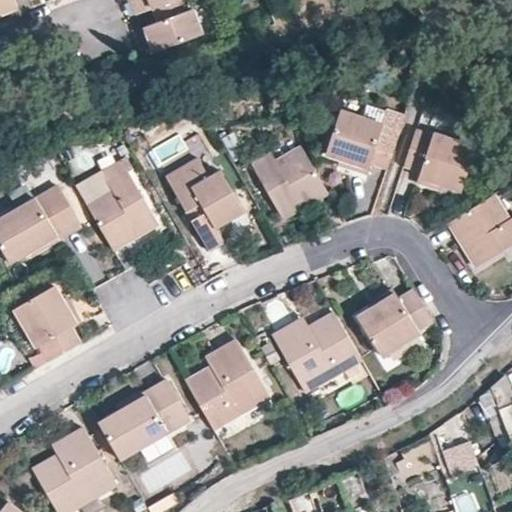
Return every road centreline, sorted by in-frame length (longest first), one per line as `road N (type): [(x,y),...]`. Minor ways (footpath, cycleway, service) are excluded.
road 1 (residential): [(482,356),(400,238),(370,236),(267,273),(0,418)]
road 2 (residential): [(482,356),(430,397),(226,495),(208,511)]
